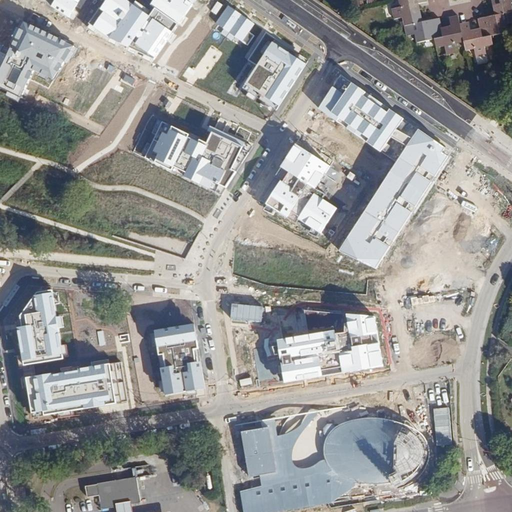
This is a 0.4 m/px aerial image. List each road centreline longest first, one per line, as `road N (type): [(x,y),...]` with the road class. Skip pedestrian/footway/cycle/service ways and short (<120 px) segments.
road 1 (residential): [(280,138),(0,2)]
road 2 (residential): [(467,368),(226,411)]
road 3 (residential): [(226,411),(6,450)]
road 4 (residential): [(0,289),(15,272),(205,290)]
road 5 (residential): [(511,164),(340,44)]
road 6 (residential): [(205,290),(213,243),(280,138)]
road 7 (unknown): [(246,189),(319,237),(342,226),(358,202)]
road 8 (residential): [(467,368),(477,313),(511,244)]
road 9 (residential): [(226,411),(205,290)]
